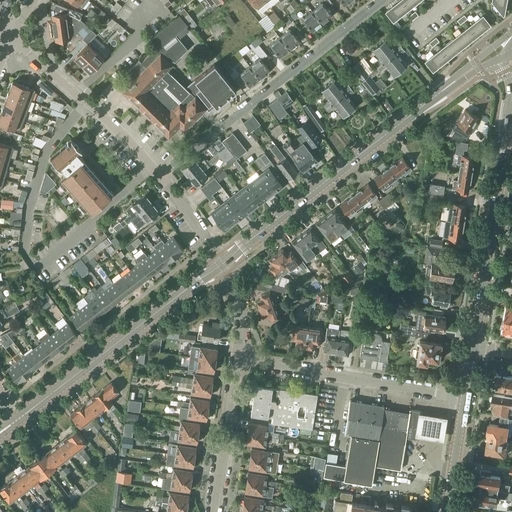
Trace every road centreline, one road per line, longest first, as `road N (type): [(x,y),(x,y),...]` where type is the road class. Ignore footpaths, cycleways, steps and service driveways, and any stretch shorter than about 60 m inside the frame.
road 1 (tertiary): [(14,424),(500,52)]
road 2 (residential): [(382,0),(160,177)]
road 3 (residential): [(472,346),(511,93)]
road 4 (residential): [(465,396),(237,358)]
road 5 (residential): [(160,177),(8,35)]
road 6 (residential): [(213,511),(237,358)]
